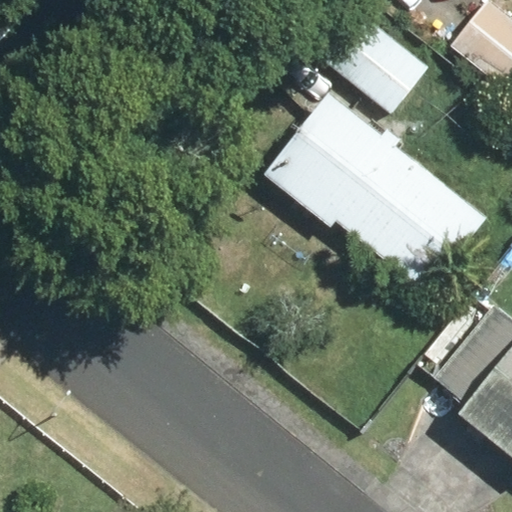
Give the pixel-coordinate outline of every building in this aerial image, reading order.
[(511,91),(511,16),(492,0),(452,51),(509,95),(511,91)] [(429,69),(371,22),(333,69),(390,116),(429,69)] [(489,221),(334,98),(266,183),(334,237),(342,227),(429,296),(489,221)] [(454,401),(511,341),(511,320),(485,294),(416,364),(454,401)] [(511,357),(462,419),(511,460),(511,357)]
